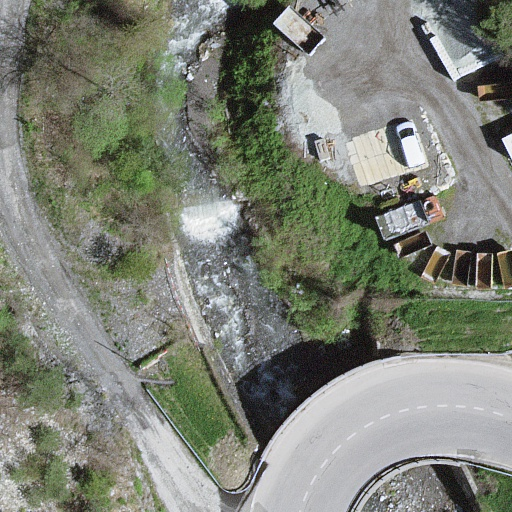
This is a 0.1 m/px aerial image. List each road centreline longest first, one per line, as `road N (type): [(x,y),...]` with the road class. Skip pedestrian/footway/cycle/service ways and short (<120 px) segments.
road 1 (track): [(210,511),(123,403),(15,233),(0,182)]
road 2 (tertiary): [(299,511),(341,439),(379,416),(461,407),(511,421)]
